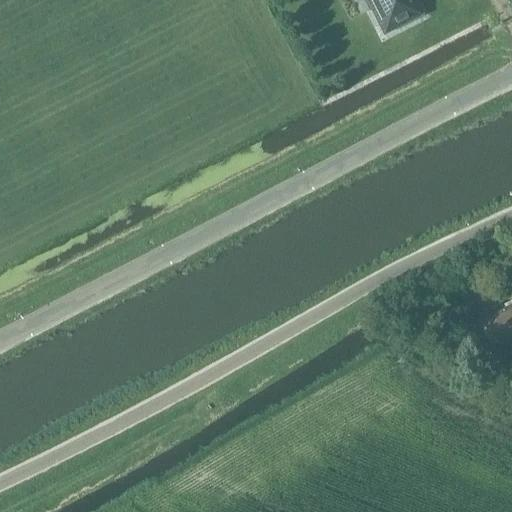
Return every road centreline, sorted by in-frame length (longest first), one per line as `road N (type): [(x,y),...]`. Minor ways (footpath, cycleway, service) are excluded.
road 1 (unclassified): [(0,483),(511,216)]
road 2 (unclassified): [(0,341),(511,78)]
